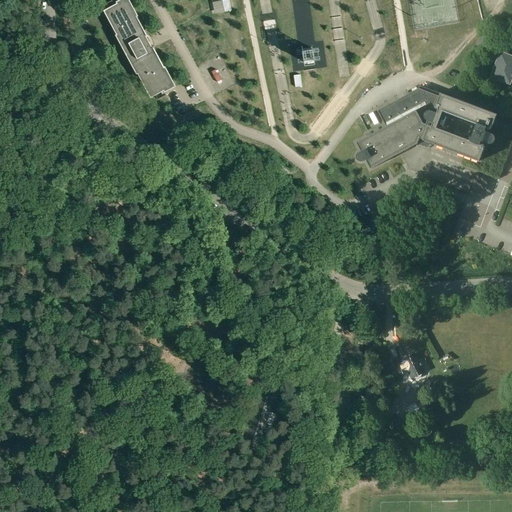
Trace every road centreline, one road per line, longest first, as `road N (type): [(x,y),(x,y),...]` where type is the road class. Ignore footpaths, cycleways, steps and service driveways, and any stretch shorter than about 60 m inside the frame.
road 1 (track): [(327,306),(293,301),(209,343),(125,439),(101,478),(94,511)]
road 2 (residential): [(338,284),(91,111)]
road 3 (residential): [(338,284),(390,295),(511,286)]
road 4 (unclassified): [(0,234),(91,111)]
road 5 (residential): [(91,111),(57,66),(50,0)]
road 6 (track): [(410,79),(448,61),(500,0)]
